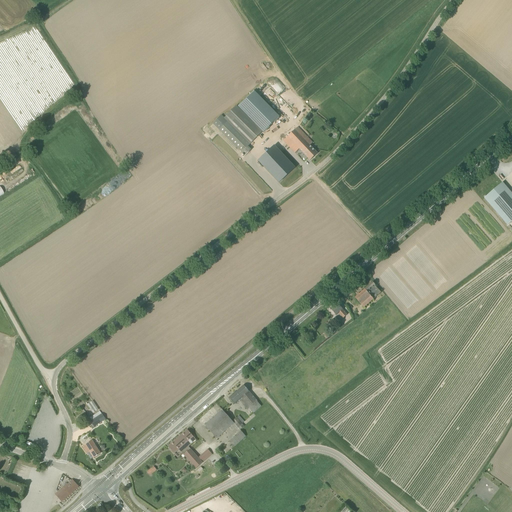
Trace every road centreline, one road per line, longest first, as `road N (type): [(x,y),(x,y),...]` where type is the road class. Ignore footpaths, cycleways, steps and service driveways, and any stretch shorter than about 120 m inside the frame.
road 1 (unclassified): [(54,376),(342,145),(453,0)]
road 2 (primary): [(246,364),(511,139)]
road 3 (tertiary): [(403,511),(342,458),(312,448),(172,511)]
road 4 (primary): [(246,364),(94,489)]
road 5 (primary): [(109,486),(246,364)]
road 6 (track): [(231,0),(304,107)]
